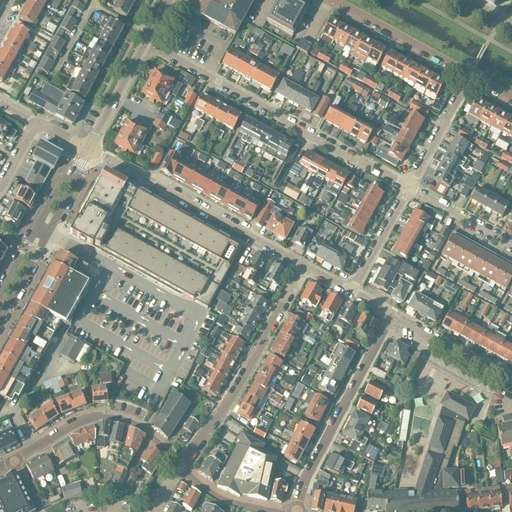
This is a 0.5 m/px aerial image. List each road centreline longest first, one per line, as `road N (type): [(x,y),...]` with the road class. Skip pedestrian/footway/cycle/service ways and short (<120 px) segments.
road 1 (residential): [(409,187),(144,43)]
road 2 (residential): [(87,148),(301,264)]
road 3 (residential): [(179,465),(236,391),(301,264)]
road 4 (residential): [(390,314),(295,511)]
road 5 (unclassified): [(0,317),(80,161)]
road 6 (residential): [(33,448),(76,421),(109,417),(144,430),(179,465)]
road 7 (residential): [(330,0),(469,76)]
road 8 (unclassified): [(80,161),(0,292)]
road 9 (residential): [(390,314),(511,379)]
road 10 (residential): [(33,448),(14,410),(65,336)]
road 11 (residential): [(469,76),(409,187)]
